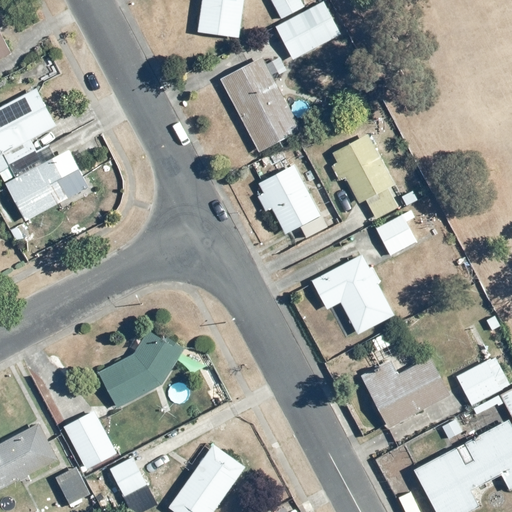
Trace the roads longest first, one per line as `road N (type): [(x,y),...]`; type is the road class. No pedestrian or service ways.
road 1 (residential): [(209,231),(363,511)]
road 2 (residential): [(88,0),(209,231)]
road 3 (residential): [(0,338),(209,231)]
